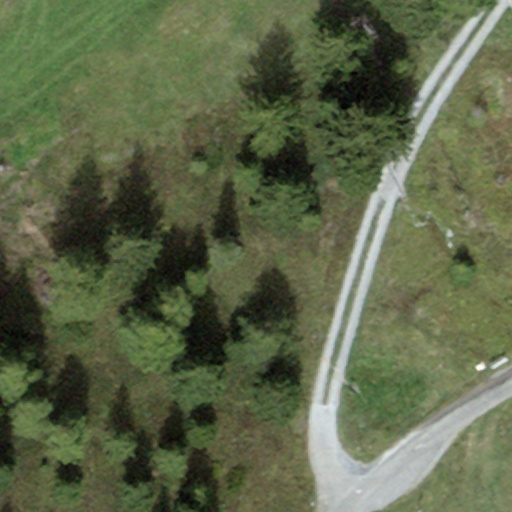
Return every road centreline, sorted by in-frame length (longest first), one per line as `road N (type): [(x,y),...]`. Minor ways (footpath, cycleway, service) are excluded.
road 1 (track): [(336,506),(318,428),(384,207),(501,0)]
road 2 (track): [(511,384),(466,408),(336,506)]
